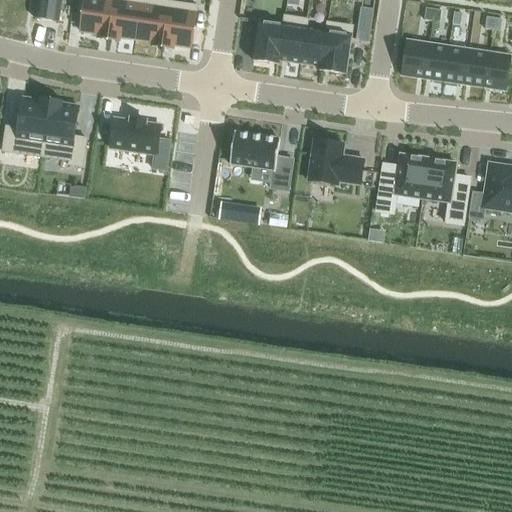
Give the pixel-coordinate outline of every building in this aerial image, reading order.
[(37,0),(35,18),(58,22),(61,0),(37,0)] [(85,0),(81,33),(97,35),(97,38),(108,40),(114,0),(85,0)] [(114,0),(108,40),(120,42),(120,39),(136,41),(141,0),(114,0)] [(153,0),(141,0),(136,41),(151,44),(151,46),(162,48),(169,2),(153,0)] [(169,2),(162,48),(174,50),(174,47),(191,49),(197,7),(169,2)] [(422,8),(421,16),(433,18),(434,10),(422,8)] [(434,10),(433,18),(444,20),(445,12),(434,10)] [(454,13),(453,21),(465,23),(466,15),(454,13)] [(284,25),(279,62),(280,62),(300,65),(305,28),(306,29),(308,20),(284,17),(283,25),(284,25)] [(483,17),(481,25),(493,27),(494,19),(483,17)] [(494,19),(493,27),(505,29),(506,21),(494,19)] [(259,21),(253,61),(279,65),(280,62),(279,62),(284,25),(283,25),(259,21)] [(320,68),(320,71),(346,75),(353,27),(327,23),(326,31),(327,32),(321,68),(320,68)] [(305,28),(300,65),(320,68),(321,68),(327,32),(326,31),(306,29),(305,28)] [(361,28),(359,40),(371,41),(373,29),(361,28)] [(407,41),(402,77),(423,80),(429,44),(407,41)] [(429,44),(423,80),(444,83),(449,47),(429,44)] [(449,47),(444,83),(464,86),(469,50),(449,47)] [(469,50),(464,86),(484,89),(489,53),(469,50)] [(489,53),(484,89),(505,92),(510,56),(489,53)] [(6,127),(2,152),(43,158),(51,102),(39,100),(39,101),(23,98),(19,129),(6,127)] [(51,102),(43,158),(69,162),(68,166),(82,168),(87,139),(74,138),(79,107),(63,104),(51,102)] [(115,120),(111,149),(155,156),(153,170),(166,172),(171,142),(159,140),(161,126),(146,124),(146,122),(130,120),(130,122),(115,120)] [(234,133),(230,165),(273,172),(271,190),(288,192),(293,161),(277,158),(280,140),(234,133)] [(314,141),(308,182),(338,186),(338,183),(360,186),(364,160),(342,157),(344,146),(314,141)] [(383,166),(376,213),(393,216),(396,196),(423,200),(428,160),(401,156),(399,168),(383,166)] [(428,160),(423,200),(449,204),(446,224),(463,226),(470,179),(454,176),(456,164),(428,160)] [(472,194),(468,219),(483,221),(484,209),(511,212),(511,172),(509,172),(509,168),(489,165),(485,196),(472,194)] [(86,189),(74,188),(72,197),(84,199),(86,189)] [(222,206),(220,220),(249,224),(251,209),(222,206)] [(407,379),(403,410),(511,424),(511,397),(500,396),(500,392),(407,379)]
